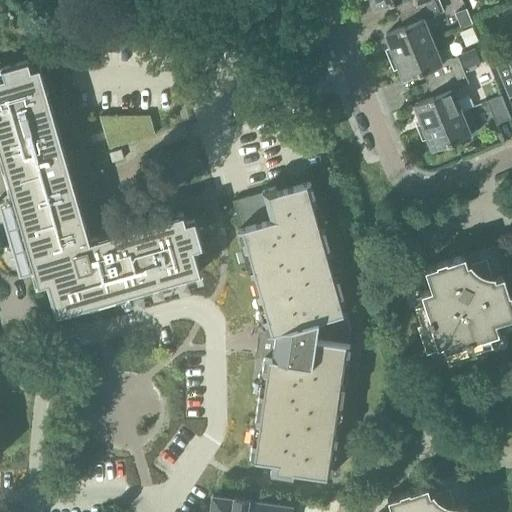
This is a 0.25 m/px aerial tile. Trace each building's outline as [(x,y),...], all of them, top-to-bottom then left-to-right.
[(370,0),(374,9),(396,0),(400,0),(405,11),(432,0),(370,0)] [(434,0),(432,0),(405,11),(410,23),(385,33),(395,57),(431,42),(426,29),(437,24),(433,15),(439,12),(434,0)] [(511,17),(511,13),(507,1),(497,4),(504,21),(511,17)] [(431,42),(395,57),(404,79),(429,68),(434,82),(463,70),(457,56),(451,58),(447,48),(436,52),(431,42)] [(458,54),(464,68),(480,62),(474,48),(458,54)] [(506,57),(494,62),(509,97),(511,96),(511,67),(511,68),(506,57)] [(28,257),(31,267),(31,268),(32,271),(35,281),(36,284),(38,283),(44,282),(47,281),(56,314),(72,309),(72,311),(114,299),(114,297),(199,272),(192,247),(201,245),(193,218),(184,220),(182,211),(89,237),(39,64),(30,67),(27,58),(1,66),(0,63),(0,159),(10,196),(28,257)] [(463,70),(434,82),(439,94),(414,104),(423,127),(460,112),(455,100),(466,95),(462,84),(468,82),(463,70)] [(502,95),(486,101),(496,125),(511,118),(502,95)] [(460,112),(423,127),(432,150),(469,134),(460,112)] [(112,161),(122,158),(120,150),(110,152),(112,161)] [(262,191),(232,200),(240,226),(237,227),(243,249),(249,247),(254,267),(249,269),(257,298),(263,296),(268,316),(263,317),(267,331),(267,332),(262,332),(259,356),(263,356),(263,358),(261,372),(267,372),(264,392),(258,392),(254,421),(260,422),(257,442),(251,441),(249,458),(271,461),(270,473),(292,476),(292,471),(330,476),(333,454),(328,453),(329,444),(335,444),(337,428),(331,427),(334,408),(340,408),(344,378),(338,378),(341,358),(347,359),(349,342),(348,342),(350,326),(346,310),(347,310),(346,309),(341,310),(338,300),(344,299),(336,270),(330,272),(325,252),(330,251),(322,222),(316,223),(311,203),(316,202),(310,180),(292,185),(292,186),(286,187),(276,190),(275,185),(262,189),(262,191)] [(482,271),(480,270),(483,263),(482,260),(472,263),(471,262),(467,263),(464,255),(425,267),(431,288),(421,291),(422,295),(419,302),(415,303),(420,320),(417,321),(425,349),(443,343),(448,360),(476,351),(475,348),(492,343),(491,338),(494,332),(498,331),(495,321),(511,315),(511,303),(503,275),(495,277),(494,275),(495,274),(492,274),(489,273),(487,273),(484,272),(482,271)] [(444,501),(441,499),(445,492),(444,490),(433,493),(432,491),(428,492),(426,484),(386,496),(390,511),(467,511),(465,504),(457,507),(456,504),(456,503),(453,503),(450,503),(447,502),(444,501)] [(210,511),(208,511),(207,511),(290,511),(292,506),(247,500),(247,498),(233,496),(233,498),(212,495),(210,511)]
